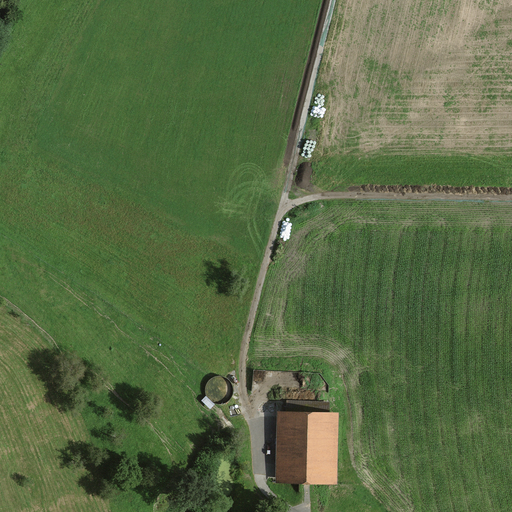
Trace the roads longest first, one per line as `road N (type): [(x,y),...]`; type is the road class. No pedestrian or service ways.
road 1 (track): [(330,0),(243,363),(259,473),(292,511)]
road 2 (track): [(511,198),(331,195),(282,210)]
